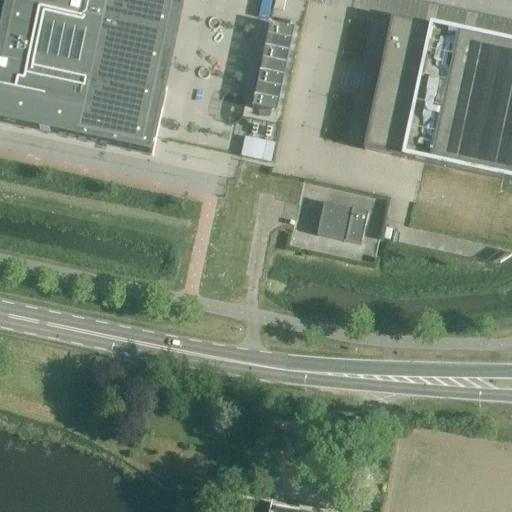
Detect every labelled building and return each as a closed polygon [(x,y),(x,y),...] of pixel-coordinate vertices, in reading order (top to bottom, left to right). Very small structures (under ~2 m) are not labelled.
[(0,127),(151,160),(155,139),(185,0),(7,0),(0,35),(0,127)] [(285,0),(274,0),(273,10),(283,12),(285,0)] [(269,19),(247,119),(279,126),(300,27),(269,19)] [(364,150),(363,152),(422,165),(511,184),(511,46),(391,21),(379,78),(377,78),(375,86),(373,94),(375,94),(364,148),(364,150)] [(244,139),(240,158),(270,165),(274,145),(244,139)] [(323,206),(316,239),(360,248),(367,215),(323,206)]
